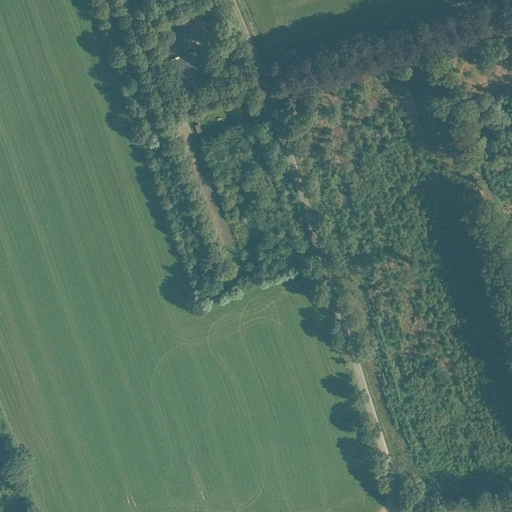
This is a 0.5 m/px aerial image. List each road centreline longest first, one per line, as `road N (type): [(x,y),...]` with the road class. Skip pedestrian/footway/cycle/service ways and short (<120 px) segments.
road 1 (unclassified): [(403,511),(263,75)]
road 2 (unclassified): [(263,75),(511,3)]
road 3 (track): [(511,265),(434,25)]
